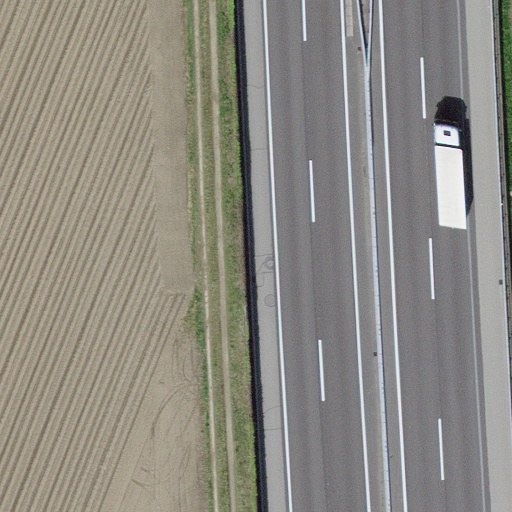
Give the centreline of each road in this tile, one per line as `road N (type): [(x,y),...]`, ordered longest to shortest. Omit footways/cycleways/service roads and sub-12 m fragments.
road 1 (motorway): [(303,0),(330,511)]
road 2 (motorway): [(445,511),(419,0)]
road 3 (track): [(225,511),(203,0)]
